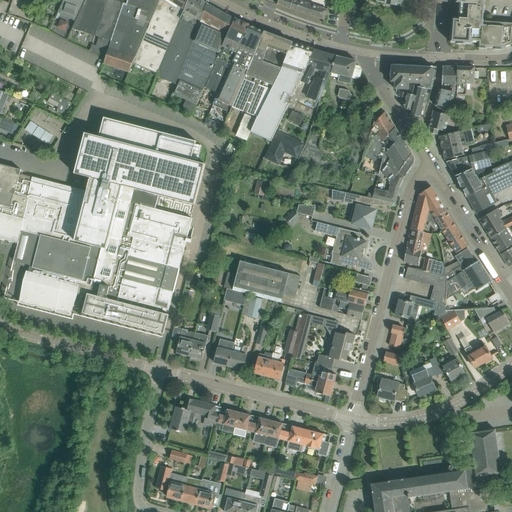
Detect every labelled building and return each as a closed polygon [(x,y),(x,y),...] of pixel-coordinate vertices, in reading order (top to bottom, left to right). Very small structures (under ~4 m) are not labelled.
[(85,0),(63,0),(58,13),(75,22),(85,1),(85,0)] [(107,0),(85,0),(85,1),(75,22),(71,29),(95,37),(104,10),(107,0)] [(107,0),(104,10),(95,37),(98,38),(95,46),(92,45),(89,53),(105,59),(123,5),(126,6),(128,0),(107,0)] [(159,0),(128,0),(126,6),(123,5),(105,59),(104,65),(128,73),(132,65),(154,12),(159,0)] [(185,11),(188,0),(159,0),(154,12),(132,65),(157,75),(185,11)] [(202,22),(208,4),(201,0),(188,0),(185,11),(157,75),(156,77),(177,86),(202,22)] [(327,10),(297,0),(278,0),(277,5),(324,20),(327,10)] [(455,0),(456,3),(459,3),(457,18),(452,17),(450,42),(456,43),(456,44),(464,45),(465,43),(471,44),(471,42),(478,43),(478,48),(486,49),(486,48),(494,48),(494,49),(502,50),(502,49),(511,46),(511,47),(511,21),(496,21),(495,22),(489,21),(489,20),(483,20),(483,13),(484,13),(485,5),(485,0),(455,0)] [(223,45),(235,19),(229,16),(208,4),(202,22),(177,86),(173,95),(197,106),(206,88),(213,74),(216,66),(213,65),(223,45)] [(238,49),(249,25),(235,19),(223,45),(213,65),(216,66),(213,74),(206,88),(218,93),(227,74),(238,49)] [(251,63),(264,32),(249,25),(238,49),(227,74),(218,93),(214,100),(212,105),(229,112),(231,107),(232,107),(251,63)] [(282,69),(292,43),(264,32),(251,63),(232,107),(257,117),(258,118),(259,114),(282,69)] [(307,68),(314,50),(292,43),(282,69),(259,114),(258,118),(257,117),(251,132),(271,141),(300,82),(307,68)] [(331,73),(336,56),(314,50),(307,68),(300,82),(307,84),(314,69),(315,70),(322,71),(318,82),(314,80),(312,86),(307,98),(319,102),(325,88),(329,73),(331,74),(331,73)] [(360,77),(362,70),(360,67),(355,66),(356,61),(336,56),(331,73),(339,75),(338,82),(351,84),(352,78),(356,79),(360,77)] [(431,91),(437,67),(396,64),(396,66),(394,66),(394,67),(392,68),(391,69),(391,70),(390,71),(389,73),(389,74),(389,76),(390,77),(391,78),(391,80),(393,81),(393,82),(395,82),(395,89),(408,90),(408,84),(412,84),(409,94),(400,92),(399,98),(405,99),(406,94),(413,96),(414,96),(417,86),(427,89),(427,90),(431,91)] [(458,85),(457,67),(443,67),(442,89),(440,89),(439,89),(452,92),(451,96),(457,96),(457,95),(458,85)] [(474,84),(474,68),(457,67),(458,85),(457,95),(457,96),(465,96),(466,84),(474,84)] [(424,118),(431,91),(427,90),(427,89),(417,86),(414,96),(413,96),(406,94),(405,99),(403,106),(405,109),(411,110),(410,115),(420,117),(424,118)] [(349,91),(339,89),(338,96),(339,98),(350,101),(351,95),(349,91)] [(457,96),(457,95),(457,96),(451,96),(452,92),(439,89),(436,103),(449,107),(449,106),(456,108),(456,105),(465,106),(465,96),(457,96)] [(57,110),(63,113),(69,101),(52,93),(50,98),(60,104),(57,110)] [(288,120),(300,125),(304,116),(292,111),(288,120)] [(364,150),(362,156),(376,161),(377,158),(385,139),(396,129),(385,111),(379,119),(373,127),(364,150)] [(429,132),(437,135),(439,130),(445,132),(449,115),(434,111),(429,127),(430,128),(429,132)] [(0,238),(17,243),(20,230),(40,236),(32,266),(30,266),(29,272),(26,271),(23,280),(19,303),(70,316),(78,294),(87,296),(83,313),(164,334),(169,315),(168,314),(173,292),(174,292),(180,269),(179,269),(186,242),(190,243),(191,240),(187,238),(192,218),(155,209),(159,195),(195,205),(205,164),(191,161),(196,141),(104,117),(99,137),(85,133),(75,174),(91,178),(88,191),(20,174),(21,170),(0,164),(0,238)] [(223,126),(207,118),(204,124),(221,131),(223,126)] [(29,122),(24,131),(49,143),(53,133),(29,122)] [(377,158),(382,160),(381,166),(384,166),(382,173),(389,181),(388,184),(390,184),(400,187),(404,176),(414,163),(414,157),(396,129),(385,139),(377,158)] [(442,148),(473,140),(470,129),(457,132),(439,136),(442,148)] [(278,165),(284,153),(296,159),(303,145),(290,139),(291,139),(277,132),(264,159),(278,165)] [(464,155),(461,147),(474,144),(473,140),(442,148),(445,160),(464,155)] [(507,147),(506,141),(494,144),(495,150),(507,147)] [(495,150),(494,144),(486,146),(471,150),(472,155),(487,152),(488,152),(495,150)] [(461,187),(478,178),(485,174),(482,168),(492,166),(488,152),(487,152),(472,155),(470,156),(462,158),(447,162),(456,176),(461,187)] [(377,158),(374,170),(379,171),(381,166),(382,160),(377,158)] [(511,161),(493,170),(494,173),(479,180),(478,178),(461,187),(467,197),(481,190),(489,186),(499,181),(511,174),(511,161)] [(493,195),(510,186),(511,185),(511,174),(499,181),(489,186),(491,191),(493,195)] [(263,197),(267,183),(256,180),(253,194),(263,197)] [(416,208),(420,209),(427,221),(430,219),(435,216),(445,209),(431,186),(419,194),(416,208)] [(481,190),(467,197),(476,214),(485,209),(490,206),(484,195),(491,191),(489,186),(481,190)] [(375,189),(372,198),(393,203),(395,204),(397,197),(398,195),(388,192),(382,191),(376,190),(375,189)] [(345,193),(343,203),(354,204),(349,222),(361,225),(370,228),(375,211),(370,210),(371,205),(392,206),(393,203),(372,198),(350,194),(345,193)] [(265,215),(265,204),(256,203),(255,214),(265,215)] [(299,205),(297,213),(313,217),(315,205),(299,205)] [(420,209),(416,208),(409,237),(424,241),(430,243),(431,236),(432,234),(424,232),(427,221),(420,209)] [(511,217),(502,222),(500,218),(503,216),(498,208),(479,220),(491,239),(506,229),(507,229),(511,226),(511,217)] [(452,220),(445,209),(435,216),(430,219),(433,225),(438,222),(443,230),(449,227),(447,223),(452,220)] [(299,217),(292,210),(284,219),(291,226),(299,217)] [(449,240),(461,233),(452,220),(447,223),(449,227),(443,230),(449,240)] [(317,222),(315,231),(328,235),(330,226),(317,222)] [(511,245),(511,237),(511,236),(511,226),(507,229),(506,229),(491,239),(500,253),(511,245)] [(332,251),(332,258),(333,258),(332,263),(332,264),(342,266),(342,264),(359,268),(360,261),(362,261),(367,242),(360,240),(360,239),(359,238),(360,234),(361,234),(361,233),(340,228),(340,229),(339,232),(338,231),(336,237),(337,237),(333,251),(332,251)] [(452,256),(465,248),(468,246),(461,233),(449,240),(453,246),(447,250),(452,256)] [(422,251),(424,241),(409,237),(407,247),(422,251)] [(419,265),(422,251),(407,247),(404,262),(419,265)] [(511,247),(501,254),(509,267),(511,265),(511,247)] [(458,261),(469,254),(466,249),(455,256),(458,261)] [(461,266),(472,259),(469,254),(458,261),(461,266)] [(456,276),(475,264),(472,259),(461,266),(453,271),(456,276)] [(449,276),(447,268),(444,268),(433,265),(434,261),(433,260),(432,266),(424,265),(423,270),(425,271),(431,272),(437,273),(446,276),(449,276)] [(232,291),(243,294),(247,295),(282,303),(284,294),(296,297),(301,276),(240,261),(236,275),(229,273),(228,275),(236,277),(232,291)] [(315,275),(317,263),(311,262),(309,274),(315,275)] [(474,284),(487,276),(478,262),(475,264),(456,276),(449,281),(450,289),(447,288),(446,296),(446,298),(461,288),(459,284),(469,277),(474,284)] [(405,279),(411,280),(414,268),(408,266),(405,279)] [(411,280),(417,281),(420,269),(414,268),(411,280)] [(453,271),(452,268),(447,268),(449,276),(449,281),(456,276),(453,271)] [(425,271),(423,270),(420,269),(417,281),(422,283),(425,271)] [(422,283),(428,284),(431,272),(425,271),(422,283)] [(428,284),(434,286),(437,273),(431,272),(428,284)] [(450,289),(449,281),(449,276),(446,276),(437,273),(434,286),(432,293),(446,296),(447,288),(450,289)] [(327,297),(364,307),(368,292),(361,290),(362,289),(353,287),(353,288),(351,287),(349,294),(329,289),(327,297)] [(227,289),(224,301),(244,307),(247,295),(243,294),(232,291),(227,289)] [(189,301),(192,291),(186,290),(184,299),(189,301)] [(445,298),(446,298),(446,296),(432,293),(430,301),(444,304),(445,298)] [(327,297),(323,296),(320,308),(335,312),(337,306),(339,306),(339,308),(348,310),(347,316),(361,319),(364,307),(327,297)] [(430,307),(430,301),(417,297),(415,303),(430,307)] [(252,298),(247,317),(257,320),(262,300),(252,298)] [(413,303),(409,302),(399,300),(395,315),(409,319),(408,320),(415,322),(417,311),(411,310),(413,303)] [(443,311),(444,304),(430,301),(430,307),(429,308),(443,311)] [(502,311),(496,314),(494,311),(495,311),(494,308),(475,309),(480,319),(485,316),(494,332),(504,327),(505,328),(509,325),(509,324),(502,311)] [(438,315),(440,320),(441,319),(442,319),(448,329),(460,322),(453,311),(447,315),(445,312),(438,315)] [(327,319),(303,313),(302,318),(292,354),(291,357),(301,359),(311,323),(324,327),(327,319)] [(210,315),(206,331),(215,333),(220,317),(210,315)] [(292,354),(302,318),(298,317),(295,331),(290,330),(284,352),(292,354)] [(405,329),(393,325),(391,332),(393,333),(389,345),(400,348),(403,335),(405,329)] [(261,326),(257,344),(262,346),(267,327),(261,326)] [(189,356),(195,334),(187,332),(188,331),(182,329),(176,353),(189,356)] [(202,359),(205,350),(208,336),(195,332),(195,334),(189,356),(202,359)] [(354,334),(346,332),(345,335),(334,332),(331,343),(327,357),(319,355),(317,364),(320,365),(332,367),(332,368),(335,359),(339,360),(340,358),(346,359),(349,350),(348,350),(350,344),(352,344),(354,334)] [(495,335),(490,338),(495,346),(500,343),(495,335)] [(471,346),(469,346),(464,337),(459,340),(464,349),(470,359),(475,368),(493,358),(486,346),(475,353),(471,346)] [(458,352),(453,342),(451,338),(444,342),(452,356),(458,352)] [(234,342),(225,340),(220,339),(214,362),(228,366),(232,351),(234,342)] [(243,370),(245,360),(249,346),(243,345),(241,353),(232,351),(228,366),(243,370)] [(257,363),(255,373),(267,376),(273,354),(265,352),(265,354),(260,353),(257,363)] [(400,366),(402,356),(386,352),(383,362),(400,366)] [(273,354),(267,376),(280,379),(282,370),(285,359),(280,358),(280,356),(273,354)] [(438,363),(435,358),(430,360),(436,376),(443,373),(438,363)] [(461,366),(460,364),(458,359),(443,367),(447,373),(446,373),(447,375),(448,375),(451,381),(465,373),(461,366)] [(327,372),(328,369),(320,367),(310,365),(308,373),(304,372),(302,377),(334,386),(336,375),(331,373),(327,372)] [(331,373),(332,367),(320,365),(320,367),(328,369),(327,372),(331,373)] [(411,376),(414,383),(419,396),(436,389),(431,377),(434,376),(431,368),(419,372),(411,376)] [(334,386),(302,377),(288,374),(285,385),(295,388),(297,382),(317,387),(315,393),(331,397),(334,386)] [(391,384),(392,382),(382,379),(378,396),(380,397),(380,399),(385,400),(386,398),(394,400),(401,401),(409,400),(407,390),(404,390),(405,384),(398,382),(398,385),(391,384)] [(216,428),(217,427),(221,408),(187,399),(184,408),(181,407),(181,408),(177,407),(171,429),(177,430),(176,431),(179,432),(179,431),(185,433),(190,412),(205,416),(204,418),(205,418),(203,425),(216,428)] [(234,433),(239,412),(227,409),(226,416),(220,414),(222,408),(221,408),(217,427),(223,428),(223,430),(234,433)] [(251,432),(253,423),(249,422),(250,415),(239,412),(234,433),(233,434),(246,438),(247,431),(251,432)] [(253,441),(265,444),(271,420),(260,417),(258,424),(253,423),(251,432),(256,433),(253,441)] [(284,440),(286,431),(281,430),(283,423),(271,420),(265,444),(265,445),(278,448),(280,439),(284,440)] [(301,452),(303,445),(307,430),(292,426),(291,433),(286,431),(284,440),(288,441),(286,448),(301,452)] [(488,511),(486,496),(485,490),(504,487),(504,486),(503,486),(495,429),(469,433),(475,469),(453,472),(452,470),(453,468),(453,467),(452,466),(450,466),(449,467),(449,469),(450,470),(450,472),(398,480),(398,478),(392,479),(392,481),(371,484),(373,493),(375,511),(488,511)] [(319,449),(318,455),(327,457),(330,443),(325,441),(326,438),(323,438),(324,434),(307,430),(303,445),(319,449)] [(187,454),(172,450),(170,459),(185,463),(187,454)] [(208,457),(226,462),(228,455),(210,451),(208,457)] [(228,455),(226,462),(235,464),(236,458),(228,455)] [(224,482),(229,465),(221,463),(217,480),(224,482)] [(259,470),(275,474),(276,471),(277,469),(261,465),(259,470)] [(160,473),(156,488),(168,491),(167,497),(182,501),(188,477),(171,473),(172,469),(161,466),(160,473)] [(294,479),(296,471),(277,466),(277,469),(276,471),(275,474),(294,479)] [(232,484),(235,470),(229,468),(226,482),(232,484)] [(257,478),(259,470),(252,468),(250,476),(257,478)] [(318,476),(308,474),(298,471),(295,480),(306,482),(315,485),(318,476)] [(267,498),(273,476),(265,474),(260,496),(267,498)] [(276,491),(280,477),(275,475),(271,489),(276,491)] [(188,477),(182,501),(196,505),(202,481),(188,477)] [(202,481),(196,505),(211,508),(215,494),(218,495),(221,484),(215,482),(215,483),(215,484),(202,481)] [(226,488),(223,498),(228,499),(227,502),(224,511),(225,511),(240,511),(245,494),(246,493),(226,488)] [(245,494),(240,511),(256,511),(257,510),(259,506),(258,506),(259,501),(260,498),(246,494),(245,494)] [(287,511),(290,505),(289,505),(290,502),(275,498),(271,511),(287,511)]
